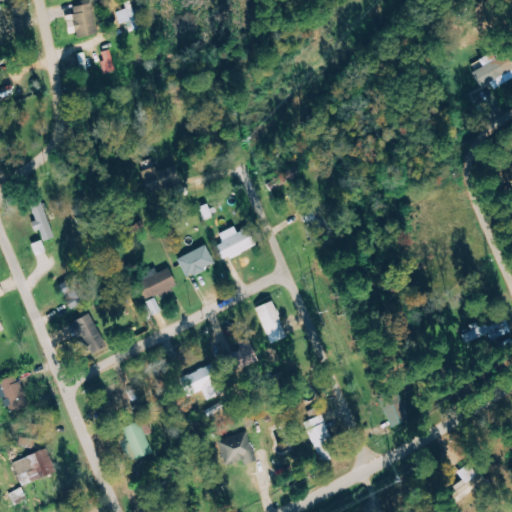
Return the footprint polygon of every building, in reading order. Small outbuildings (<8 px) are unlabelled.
[(69,38),(97,32),(91,4),(73,8),(74,14),(65,16),(69,38)] [(130,32),(140,30),(135,8),(129,9),(131,21),(128,21),(130,32)] [(100,53),(108,75),(117,72),(110,50),(100,53)] [(0,99),(15,95),(12,86),(0,89),(0,99)] [(56,237),(39,195),(26,200),(43,242),(56,237)] [(325,224),(314,201),(298,209),(309,232),(325,224)] [(219,234),(223,244),(216,246),(222,261),(255,248),(247,229),(236,233),(234,228),(219,234)] [(35,256),(45,253),(42,241),(32,244),(35,256)] [(184,278),(214,267),(207,247),(177,258),(184,278)] [(168,268),(157,273),(156,271),(136,279),(145,301),(177,288),(168,268)] [(147,302),(152,316),(161,313),(155,299),(147,302)] [(255,308),(270,345),(287,338),(272,301),(255,308)] [(86,357),(106,347),(90,314),(70,324),(86,357)] [(511,333),(505,316),(461,334),(465,344),(488,335),(491,342),(511,333)] [(228,371),(257,363),(252,347),(223,354),(228,371)] [(178,378),(185,398),(202,392),(205,401),(220,395),(210,367),(178,378)] [(0,381),(0,397),(7,415),(28,406),(16,375),(0,381)] [(380,397),(388,427),(409,422),(401,392),(380,397)] [(304,423),(320,463),(337,456),(317,408),(307,412),(310,420),(304,423)] [(153,433),(146,418),(120,430),(135,461),(153,453),(145,436),(153,433)] [(244,466),(257,461),(247,432),(218,442),(227,466),(243,460),(244,466)] [(31,483),(57,472),(48,449),(22,459),(31,483)] [(456,472),(466,485),(477,476),(467,463),(456,472)]
